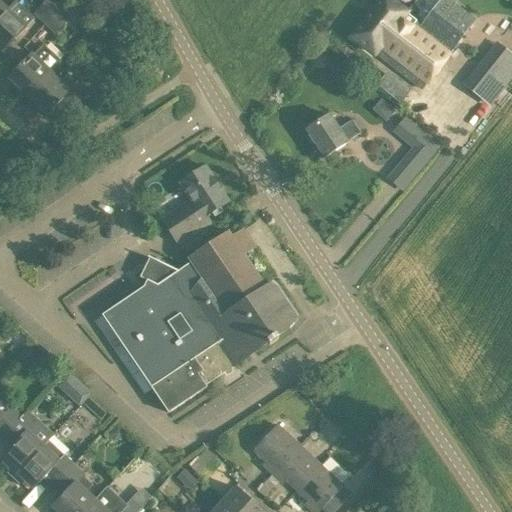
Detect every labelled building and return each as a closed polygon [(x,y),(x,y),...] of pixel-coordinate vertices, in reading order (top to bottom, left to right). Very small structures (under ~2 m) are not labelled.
[(49,0),(34,16),(45,26),(68,0),(49,0)] [(68,0),(45,26),(55,35),(75,14),(72,11),(82,0),(68,0)] [(387,0),(377,0),(348,39),(373,58),(374,55),(421,90),(472,22),(442,0),(413,0),(405,12),(387,0)] [(96,29),(101,22),(87,8),(78,17),(92,30),(94,28),(96,29)] [(25,12),(17,19),(7,10),(0,17),(0,50),(3,53),(26,28),(33,20),(25,12)] [(45,55),(38,48),(32,55),(31,55),(8,80),(27,98),(51,72),(51,73),(60,63),(59,62),(59,63),(48,52),(45,55)] [(470,89),(489,105),(511,76),(511,57),(502,49),(470,89)] [(51,73),(51,72),(27,98),(46,115),(57,104),(67,113),(88,91),(78,81),(70,90),(51,73)] [(378,87),(401,105),(411,93),(388,75),(378,87)] [(373,110),(386,119),(394,108),(381,99),(373,110)] [(329,116),(305,131),(322,158),(346,142),(346,143),(360,135),(352,122),(338,131),(329,116)] [(442,145),(420,127),(408,141),(416,147),(401,166),(416,177),(442,145)] [(178,183),(187,197),(189,200),(159,220),(166,230),(177,247),(211,225),(205,217),(227,202),(203,167),(178,183)] [(228,233),(187,260),(190,264),(166,280),(157,287),(146,282),(143,289),(101,316),(166,414),(205,388),(204,386),(285,333),(298,318),(277,288),(272,283),(265,288),(243,256),(255,248),(246,234),(243,230),(231,238),(228,233)] [(77,405),(86,396),(68,378),(59,388),(77,405)] [(3,417),(0,414),(0,438),(2,440),(22,418),(11,408),(3,417)] [(26,413),(22,418),(2,440),(11,449),(0,461),(10,471),(7,475),(13,480),(52,437),(26,413)] [(261,465),(272,475),(299,447),(276,425),(253,451),(265,461),(261,465)] [(52,487),(73,465),(63,456),(68,452),(52,437),(13,480),(17,484),(21,480),(32,490),(43,478),(52,487)] [(296,491),(320,466),(299,447),(272,475),(281,484),(284,480),(296,491)] [(83,511),(95,500),(87,493),(92,487),(82,476),(83,475),(73,465),(52,487),(62,496),(52,508),(55,511),(83,511)] [(316,511),(341,485),(320,466),(296,491),(307,501),(303,504),(311,511),(316,511)] [(184,471),(176,480),(185,488),(193,480),(184,471)] [(274,488),(267,482),(257,492),(264,499),(274,488)] [(260,511),(233,487),(220,500),(232,511),(260,511)] [(83,511),(123,511),(127,507),(106,488),(95,500),(83,511)] [(209,511),(232,511),(220,500),(209,511)]
